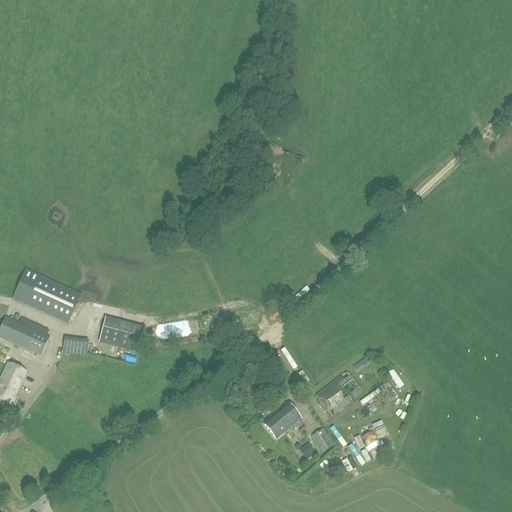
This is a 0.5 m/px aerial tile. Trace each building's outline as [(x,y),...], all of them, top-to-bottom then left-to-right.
[(68,324),(81,295),(26,270),(13,299),(68,324)] [(0,338),(41,357),(49,338),(6,318),(0,330),(0,338)] [(138,352),(144,329),(105,319),(99,343),(135,352),(138,352)] [(88,342),(64,339),(63,352),(86,355),(88,342)] [(361,372),(370,362),(366,359),(357,368),(361,372)] [(0,401),(10,406),(26,372),(8,364),(0,380),(0,401)] [(331,417),(362,393),(346,372),(315,396),(331,417)] [(387,381),(379,387),(384,394),(390,402),(398,396),(387,381)] [(276,440),(301,420),(287,403),(262,424),(276,440)] [(384,427),(378,430),(381,436),(388,433),(384,427)] [(322,452),(332,445),(322,429),(311,436),(322,452)] [(372,462),(385,455),(374,431),(360,438),(372,462)] [(352,441),(347,443),(352,455),(358,453),(352,441)] [(305,450),(307,456),(316,453),(313,447),(305,450)] [(348,460),(353,473),(358,471),(353,457),(348,460)]
